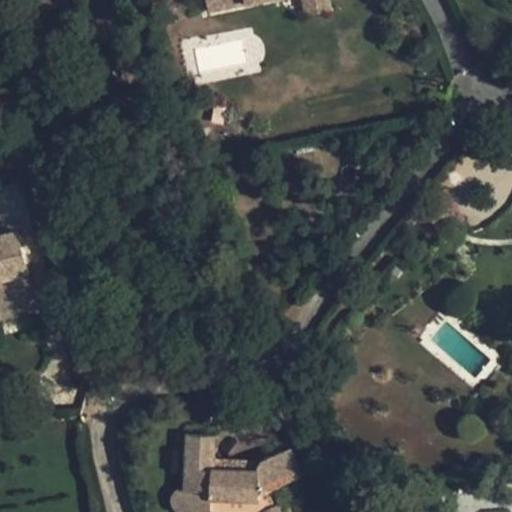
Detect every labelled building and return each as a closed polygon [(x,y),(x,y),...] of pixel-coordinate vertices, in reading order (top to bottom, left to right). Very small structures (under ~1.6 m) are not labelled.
[(329,10),(327,0),(204,0),(206,9),(255,0),(301,0),(305,15),(329,10)] [(470,227),(445,191),(425,205),(449,241),(470,227)] [(0,305),(36,296),(18,231),(0,235),(0,305)] [(36,296),(0,305),(0,317),(39,308),(36,296)] [(258,466),(257,470),(214,469),(214,458),(215,436),(188,436),(186,488),(213,489),(213,497),(257,499),(257,494),(302,475),(290,447),(265,458),(260,462),(258,466)] [(214,469),(257,470),(258,466),(260,462),(260,459),(214,458),(214,469)] [(184,511),(186,488),(182,488),(178,490),(175,491),(173,493),(172,496),(172,499),(172,501),(173,504),(174,506),(177,510),(179,511),(184,511)] [(256,511),(257,499),(213,497),(212,511),(256,511)] [(292,511),(286,499),(257,511),(292,511)]
